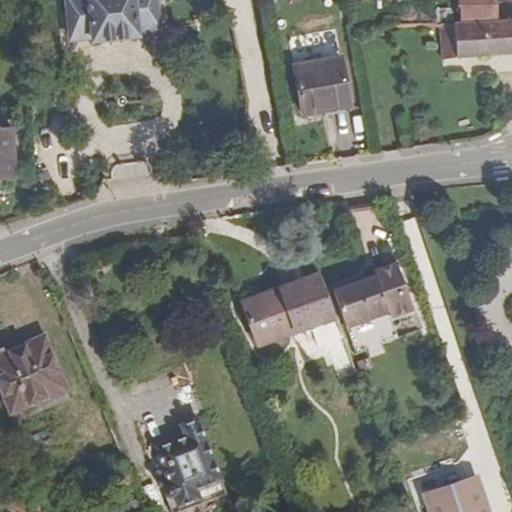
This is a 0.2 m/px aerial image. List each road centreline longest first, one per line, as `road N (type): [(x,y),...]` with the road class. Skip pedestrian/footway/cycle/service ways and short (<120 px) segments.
road 1 (tertiary): [(0,257),(158,210),(511,161)]
road 2 (unknown): [(407,176),(405,202),(506,511)]
road 3 (unknown): [(48,239),(165,511)]
